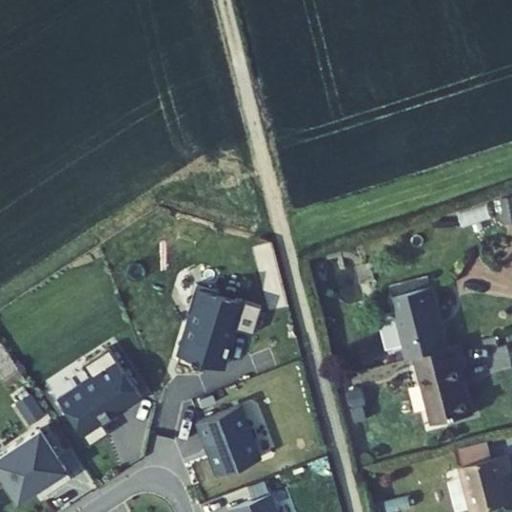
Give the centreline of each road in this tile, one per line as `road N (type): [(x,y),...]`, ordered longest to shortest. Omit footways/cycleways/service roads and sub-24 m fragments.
road 1 (track): [(351,511),(224,0)]
road 2 (residential): [(183,511),(174,486),(149,476),(87,511)]
